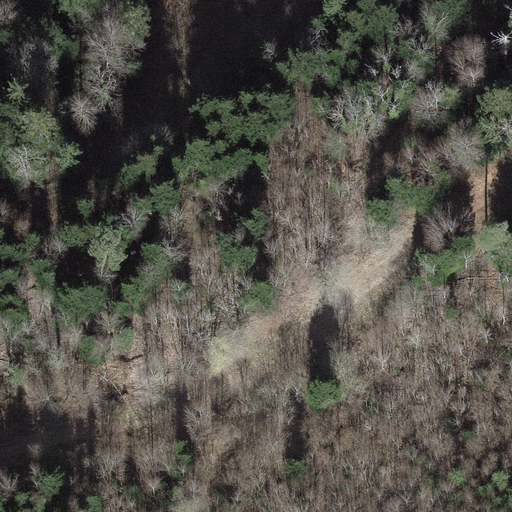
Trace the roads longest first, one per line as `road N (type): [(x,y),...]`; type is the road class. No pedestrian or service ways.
road 1 (track): [(0,436),(211,371),(511,177)]
road 2 (track): [(274,330),(186,511)]
